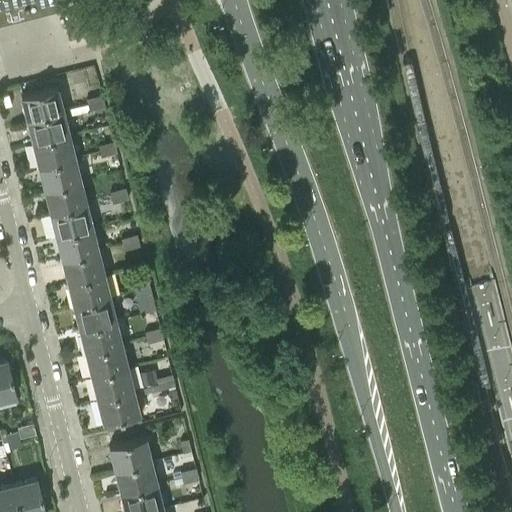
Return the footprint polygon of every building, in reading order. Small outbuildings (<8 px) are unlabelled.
[(66,0),(0,0),(0,18),(67,2),(66,0)] [(20,94),(26,118),(63,109),(57,85),(20,94)] [(101,93),(93,95),(96,107),(104,105),(101,93)] [(96,107),(93,95),(86,97),(89,109),(96,107)] [(63,109),(26,118),(32,141),(68,132),(63,109)] [(68,132),(32,141),(38,164),(74,155),(68,132)] [(113,140),(105,142),(108,153),(116,151),(113,140)] [(100,155),(108,153),(105,142),(97,143),(100,155)] [(74,155),(38,164),(44,188),(80,178),(74,155)] [(80,178),(44,188),(50,211),(86,202),(80,178)] [(124,186),(116,188),(119,199),(127,198),(124,186)] [(112,201),(119,199),(116,188),(109,190),(112,201)] [(86,202),(50,211),(56,234),(92,225),(86,202)] [(92,225),(56,234),(62,257),(98,248),(92,225)] [(136,233),(128,235),(131,246),(139,244),(136,233)] [(123,248),(131,246),(128,235),(120,237),(123,248)] [(98,248),(62,257),(67,280),(104,271),(98,248)] [(104,271),(67,280),(73,304),(109,294),(104,271)] [(148,279),(140,281),(143,293),(151,291),(148,279)] [(135,295),(143,293),(140,281),(132,283),(135,295)] [(109,294),(73,304),(79,327),(115,318),(109,294)] [(115,318),(79,327),(85,350),(121,341),(115,318)] [(159,326),(152,328),(155,339),(162,337),(159,326)] [(147,341),(155,339),(152,328),(144,330),(147,341)] [(121,341),(85,350),(91,373),(127,364),(121,341)] [(7,357),(0,358),(0,397),(16,393),(7,357)] [(127,364),(91,373),(97,396),(133,387),(127,364)] [(171,372),(163,374),(166,386),(174,384),(171,372)] [(159,388),(166,386),(163,374),(156,376),(159,388)] [(133,387),(97,396),(103,421),(139,412),(133,387)] [(5,432),(7,439),(19,436),(17,429),(5,432)] [(145,435),(108,444),(114,467),(150,458),(145,435)] [(19,436),(7,439),(9,447),(20,444),(19,436)] [(190,449),(187,437),(180,439),(183,451),(190,449)] [(150,458),(114,467),(120,491),(156,481),(150,458)] [(195,466),(187,468),(190,479),(198,478),(195,466)] [(190,479),(187,468),(179,470),(182,481),(190,479)] [(45,511),(36,476),(13,482),(20,511),(45,511)] [(156,481),(120,491),(125,511),(132,511),(162,504),(156,481)] [(20,511),(13,482),(0,485),(0,511),(20,511)]
